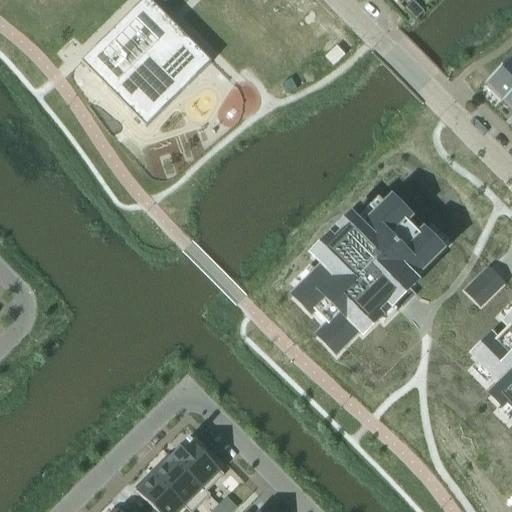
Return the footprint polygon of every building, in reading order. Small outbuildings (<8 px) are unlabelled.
[(147,0),(144,0),(81,63),(146,129),(211,64),(147,0)] [(336,47),(325,58),(333,67),(344,56),(336,47)] [(511,57),(484,86),(485,87),(486,86),(502,102),(502,103),(511,93),(511,57)] [(502,102),(501,103),(502,104),(503,103),(511,112),(511,93),(502,103),(502,102)] [(396,179),(284,289),(377,383),(426,334),(511,420),(511,295),(495,279),(396,179)] [(171,458),(206,493),(223,476),(189,441),(178,451),(171,458)] [(164,466),(154,475),(185,507),(184,508),(188,511),(193,511),(210,496),(206,493),(171,458),(163,465),(164,466)] [(137,492),(136,493),(151,508),(147,511),(179,511),(184,508),(185,507),(154,475),(137,492)] [(226,498),(218,506),(224,511),(233,511),(237,509),(226,498)]
